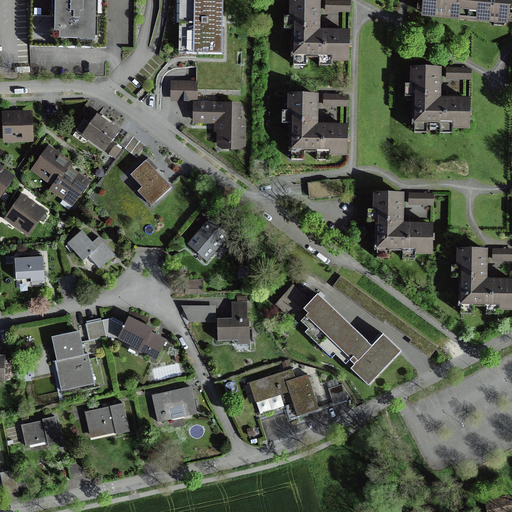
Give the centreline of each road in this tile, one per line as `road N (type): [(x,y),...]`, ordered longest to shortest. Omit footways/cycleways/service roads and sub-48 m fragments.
road 1 (residential): [(0,87),(63,84),(104,94),(327,259)]
road 2 (residential): [(511,337),(317,434),(244,461)]
road 3 (residential): [(244,461),(2,511)]
road 4 (residential): [(244,461),(167,315)]
